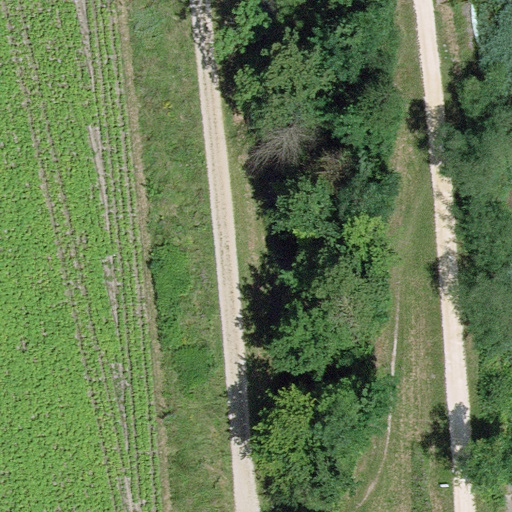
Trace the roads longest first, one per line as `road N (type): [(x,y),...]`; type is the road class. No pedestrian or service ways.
road 1 (track): [(193,0),(217,168),(244,511)]
road 2 (track): [(425,0),(466,511)]
road 3 (track): [(348,511),(370,489),(391,429),(409,248),(441,128)]
